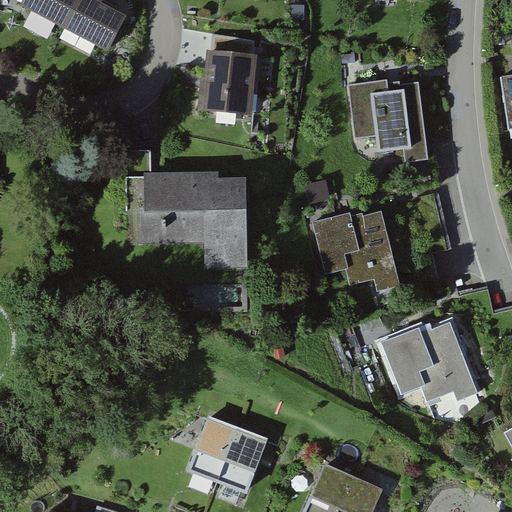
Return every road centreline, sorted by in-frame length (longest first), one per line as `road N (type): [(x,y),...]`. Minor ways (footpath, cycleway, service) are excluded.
road 1 (residential): [(465,0),(463,122),(505,290)]
road 2 (residential): [(0,85),(82,111),(118,105),(142,91),(163,61),(159,0)]
